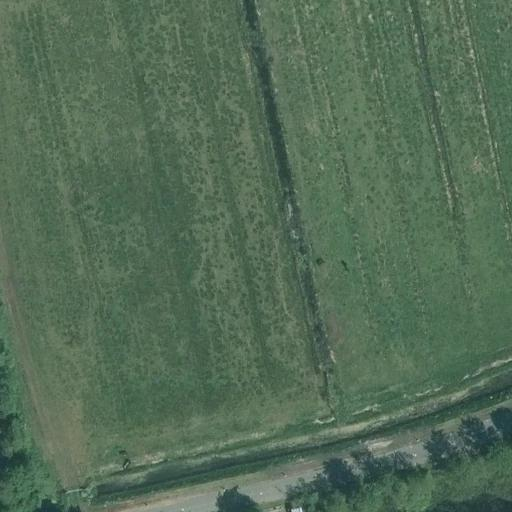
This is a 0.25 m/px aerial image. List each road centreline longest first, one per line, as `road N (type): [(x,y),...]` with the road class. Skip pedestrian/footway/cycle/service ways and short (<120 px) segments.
road 1 (unclassified): [(170,511),(406,457),(511,419)]
road 2 (track): [(79,511),(71,470),(36,429),(0,233)]
